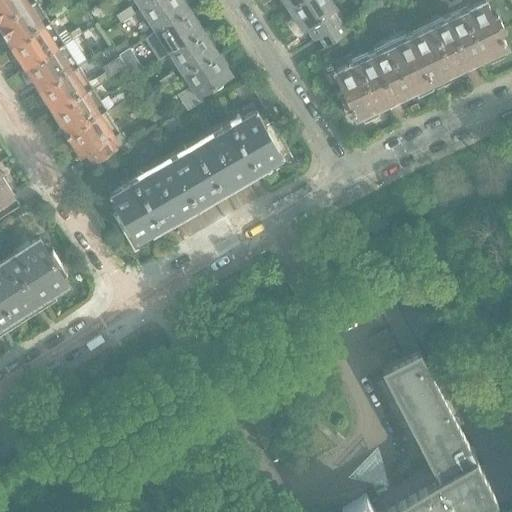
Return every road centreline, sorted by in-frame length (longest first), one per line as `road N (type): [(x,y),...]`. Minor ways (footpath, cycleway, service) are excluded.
road 1 (residential): [(0,90),(135,302)]
road 2 (residential): [(348,179),(135,302)]
road 3 (residential): [(348,179),(232,0)]
road 4 (residential): [(511,98),(348,179)]
road 5 (residential): [(135,302),(0,390)]
